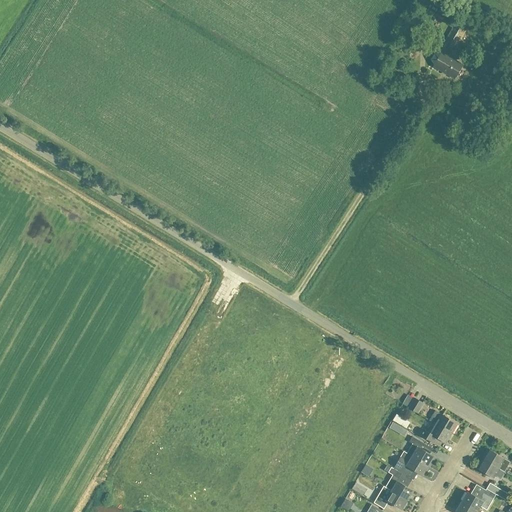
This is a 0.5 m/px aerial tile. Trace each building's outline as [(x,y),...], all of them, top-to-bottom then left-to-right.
[(455,50),(470,24),(458,17),(443,43),(455,50)] [(433,66),(454,79),(462,65),(441,52),(433,66)] [(418,413),(424,403),(414,397),(408,407),(418,413)] [(436,411),(433,415),(430,420),(451,433),(457,424),(436,411)] [(399,424),(403,418),(397,414),(393,420),(399,424)] [(445,443),(451,433),(430,420),(430,421),(435,424),(429,433),(422,429),(419,434),(434,443),(437,438),(445,443)] [(419,448),(422,443),(412,437),(409,442),(412,444),(407,453),(404,452),(428,466),(433,456),(419,448)] [(510,462),(505,459),(488,449),(483,458),(505,471),(510,462)] [(393,468),(407,477),(412,480),(412,479),(417,472),(422,476),(428,466),(404,452),(401,457),(400,456),(393,468)] [(504,472),(505,471),(483,458),(477,468),(493,478),(499,469),(504,472)] [(401,473),(391,467),(391,468),(388,466),(385,470),(388,472),(392,475),(398,479),(401,473)] [(398,479),(392,475),(385,487),(407,500),(413,491),(408,487),(397,481),(398,479)] [(487,488),(500,496),(507,500),(510,495),(490,483),(487,488)] [(388,502),(401,510),(407,500),(385,487),(384,486),(373,503),(384,509),(388,502)] [(467,492),(461,501),(477,511),(480,506),(486,510),(493,498),(483,492),(479,499),(467,492)] [(476,511),(477,511),(461,501),(455,511),(457,511),(476,511)]
